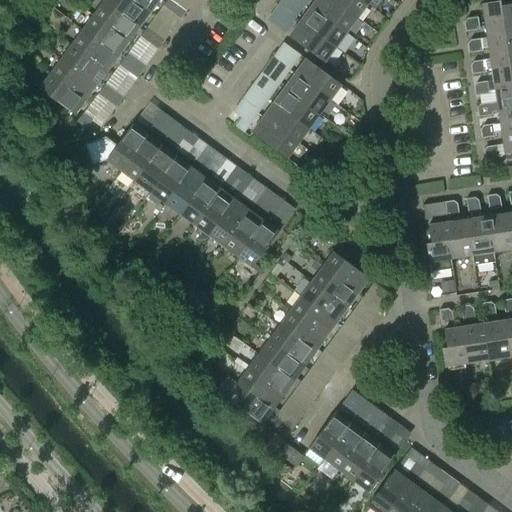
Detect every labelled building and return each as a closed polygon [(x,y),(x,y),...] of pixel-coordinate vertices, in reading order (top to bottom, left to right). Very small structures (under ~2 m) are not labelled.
[(150,14),(130,0),(105,0),(103,3),(139,29),(150,14)] [(161,0),(160,0),(130,0),(150,14),(161,0)] [(171,14),(177,6),(169,0),(168,0),(163,8),(171,14)] [(330,0),(316,0),(311,8),(347,34),(357,20),(330,0)] [(368,5),(361,0),(330,0),(357,20),(368,5)] [(283,16),(289,8),(281,1),(275,10),(283,16)] [(504,28),(511,26),(511,4),(501,6),(500,2),(482,5),(485,26),(503,23),(504,28)] [(139,29),(103,3),(93,17),(129,43),(139,29)] [(186,12),(177,6),(171,14),(180,21),(186,12)] [(298,14),(289,8),(283,16),(292,23),(298,14)] [(347,34),(311,8),(300,22),(336,48),(347,34)] [(93,17),(82,31),(118,58),(129,43),(93,17)] [(466,20),(464,23),(465,33),(479,30),(477,18),(466,20)] [(336,48),(300,22),(289,37),(325,64),(336,48)] [(511,48),(511,26),(504,28),(503,23),(485,26),(488,47),(506,45),(507,49),(511,48)] [(150,43),(156,35),(147,28),(141,37),(150,43)] [(118,58),(82,31),(72,46),(108,72),(118,58)] [(165,41),(156,35),(150,43),(159,50),(165,41)] [(470,41),(467,44),(468,54),(483,52),(481,39),(470,41)] [(511,70),(511,48),(507,49),(506,45),(488,47),(491,69),(509,66),(510,71),(511,70)] [(108,72),(72,46),(61,60),(97,87),(108,72)] [(278,70),(284,61),(275,54),(269,63),(278,70)] [(129,72),(135,63),(126,57),(120,66),(129,72)] [(61,60),(50,75),(86,102),(97,87),(61,60)] [(306,60),(294,75),(330,101),(342,86),(306,60)] [(473,62),(470,65),(472,75),(486,73),(484,60),(473,62)] [(284,61),(278,70),(287,76),(293,68),(284,61)] [(144,70),(135,63),(129,72),(138,79),(144,70)] [(511,70),(510,71),(509,66),(491,69),(495,91),(511,88),(511,70)] [(86,102),(50,75),(39,90),(75,116),(86,102)] [(330,101),(294,75),(284,90),(319,116),(330,101)] [(476,84),(473,87),(475,96),(489,94),(487,82),(476,84)] [(256,99),(263,90),(254,83),(247,92),(256,99)] [(107,101),(113,93),(105,86),(99,95),(107,101)] [(511,88),(495,91),(498,112),(511,110),(511,88)] [(272,97),(263,90),(256,99),(265,105),(272,97)] [(319,116),(284,90),(273,104),(309,130),(319,116)] [(122,99),(113,93),(107,101),(116,108),(122,99)] [(479,105),(477,108),(478,118),(492,115),(490,103),(479,105)] [(309,130),(273,104),(262,119),(298,145),(309,130)] [(511,110),(498,112),(501,134),(511,132),(511,110)] [(154,120),(162,126),(169,117),(160,111),(154,120)] [(92,122),(84,115),(77,123),(86,130),(92,122)] [(244,134),(250,125),(241,119),(235,127),(244,134)] [(298,145),(262,119),(251,134),(287,160),(298,145)] [(162,126),(154,120),(147,129),(156,135),(162,126)] [(121,173),(148,137),(132,125),(106,161),(121,173)] [(482,127),(480,130),(481,139),(495,137),(493,125),(482,127)] [(182,141),(191,147),(197,138),(189,132),(182,141)] [(511,132),(501,134),(505,156),(511,154),(511,132)] [(162,147),(148,137),(121,173),(136,183),(162,147)] [(191,147),(182,141),(176,150),(184,156),(191,147)] [(486,148),(483,151),(485,161),(499,159),(497,146),(486,148)] [(177,158),(162,147),(136,183),(150,194),(177,158)] [(218,153),(211,162),(220,168),(226,160),(218,153)] [(177,158),(150,194),(164,204),(191,168),(177,158)] [(220,168),(211,162),(204,171),(213,178),(220,168)] [(191,168),(164,204),(179,215),(205,179),(191,168)] [(247,175),(240,184),(249,190),(255,181),(247,175)] [(220,190),(205,179),(179,215),(194,226),(220,190)] [(249,190),(240,184),(234,193),(242,199),(249,190)] [(235,201),(220,190),(194,226),(208,237),(235,201)] [(495,195),(486,197),(488,211),(500,209),(499,198),(495,195)] [(269,205),(278,211),(284,202),(276,196),(269,205)] [(475,198),(466,200),(468,214),(480,212),(478,201),(475,198)] [(235,201),(208,237),(222,247),(249,211),(235,201)] [(453,202),(444,203),(446,217),(458,215),(456,204),(453,202)] [(278,211),(269,205),(263,214),(271,220),(278,211)] [(432,205),(423,206),(425,220),(437,218),(435,207),(432,205)] [(263,222),(249,211),(222,247),(237,258),(263,222)] [(511,213),(493,216),(496,235),(491,235),(494,254),(511,250),(511,213)] [(493,216),(472,220),(474,238),(470,239),(473,257),(474,267),(496,264),(494,254),(491,235),(496,235),(493,216)] [(472,220),(451,223),(454,241),(449,242),(452,260),(473,257),(470,239),(474,238),(472,220)] [(279,233),(263,222),(237,258),(252,269),(279,233)] [(454,241),(451,223),(429,226),(431,244),(427,244),(430,264),(452,260),(449,242),(454,241)] [(333,253),(322,268),(358,294),(369,279),(333,253)] [(358,294),(322,268),(311,283),(348,309),(358,294)] [(453,279),(443,281),(444,290),(455,289),(453,279)] [(348,309),(311,283),(301,297),(337,323),(348,309)] [(369,309),(375,300),(366,294),(360,302),(369,309)] [(301,297),(290,311),(326,338),(337,323),(301,297)] [(375,300),(369,309),(377,315),(384,307),(375,300)] [(511,300),(503,302),(505,315),(511,314),(511,300)] [(491,303),(481,305),(484,319),(496,317),(494,306),(491,303)] [(469,306),(460,308),(462,322),(474,320),(472,309),(469,306)] [(451,312),(448,310),(439,311),(441,325),(453,323),(451,312)] [(326,338),(290,311),(280,326),(316,353),(326,338)] [(509,321),(487,324),(490,342),(485,343),(488,361),(510,358),(507,340),(511,339),(509,321)] [(347,338),(354,329),(345,323),(338,331),(347,338)] [(487,324),(466,328),(469,346),(464,346),(467,365),(488,361),(485,343),(490,342),(487,324)] [(316,353),(280,326),(269,341),(305,367),(316,353)] [(469,346),(466,328),(444,331),(447,348),(442,349),(445,368),(467,365),(464,346),(469,346)] [(363,336),(354,329),(347,338),(356,344),(363,336)] [(305,367),(269,341),(258,355),(294,382),(305,367)] [(326,367),(332,358),(323,352),(317,360),(326,367)] [(294,382),(258,355),(248,370),(284,396),(294,382)] [(341,365),(332,358),(326,367),(335,373),(341,365)] [(284,396),(248,370),(237,384),(273,410),(284,396)] [(305,396),(311,387),(302,381),(296,389),(305,396)] [(273,410),(237,384),(226,400),(262,426),(273,410)] [(311,387),(305,396),(314,402),(320,394),(311,387)] [(357,408),(365,414),(372,405),(363,399),(357,408)] [(365,414),(357,408),(350,417),(359,423),(365,414)] [(284,425),(290,416),(281,410),(275,418),(284,425)] [(324,460),(350,424),(335,413),(304,455),(320,466),(324,460)] [(290,416),(284,425),(292,431),(299,423),(290,416)] [(385,429),(394,435),(400,426),(392,420),(385,429)] [(365,434),(350,424),(324,460),(338,470),(365,434)] [(394,435),(385,429),(379,438),(388,444),(394,435)] [(365,434),(338,470),(353,481),(379,445),(365,434)] [(274,435),(267,445),(276,452),(284,441),(274,435)] [(379,445),(353,481),(368,492),(394,456),(379,445)] [(422,457),(415,466),(424,472),(430,463),(422,457)] [(424,472),(415,466),(409,475),(417,481),(424,472)] [(373,511),(387,511),(409,482),(394,471),(367,507),(373,511)] [(444,487),(453,493),(459,484),(451,478),(444,487)] [(409,511),(424,493),(409,482),(387,511),(409,511)] [(453,493),(444,487),(438,496),(446,502),(453,493)] [(431,511),(438,503),(424,493),(409,511),(431,511)] [(480,499),(473,508),(478,511),(483,511),(488,506),(480,499)] [(449,511),(438,503),(431,511),(449,511)]
